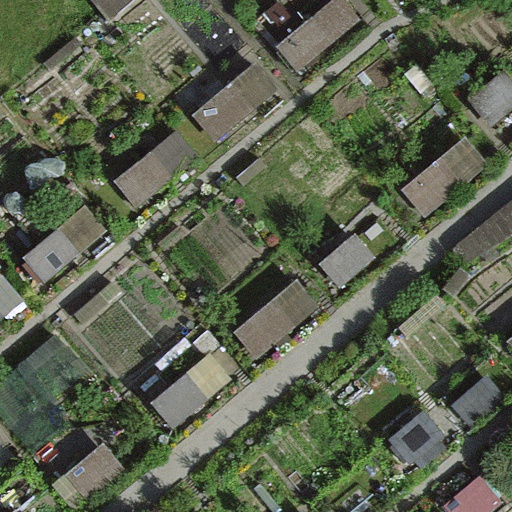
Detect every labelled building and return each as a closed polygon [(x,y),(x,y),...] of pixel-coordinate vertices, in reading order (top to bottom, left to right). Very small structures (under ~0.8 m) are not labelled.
[(361,0),(330,0),(280,41),(303,69),(372,13),(361,0)] [(262,61),(197,106),(219,138),(284,92),(262,61)] [(141,204),(204,157),(182,128),(119,176),(141,204)] [(467,130),(405,185),(433,215),(494,159),(467,130)] [(477,277),(511,249),(511,201),(454,248),(477,277)] [(26,246),(46,278),(112,236),(92,205),(26,246)] [(237,326),(262,357),(329,304),(303,272),(237,326)] [(8,274),(0,279),(0,318),(26,303),(8,274)] [(175,425),(244,377),(221,346),(153,393),(175,425)]
